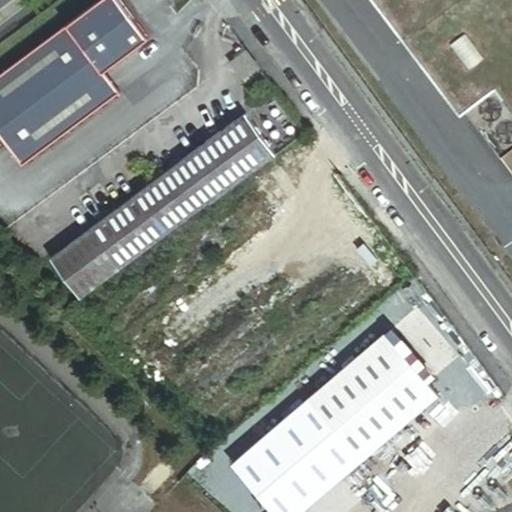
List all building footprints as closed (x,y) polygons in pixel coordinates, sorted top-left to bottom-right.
[(107,71),(150,38),(121,0),(100,0),(0,75),(0,132),(25,165),(122,92),(107,71)] [(511,0),(374,0),(465,118),(502,90),(511,102),(511,0)] [(258,67),(246,51),(231,63),(243,79),(259,67),(258,67)] [(502,105),(497,103),(492,104),(488,107),(486,111),(485,115),(486,120),(488,123),(492,126),(496,127),(501,126),(505,124),(507,120),(508,116),(508,111),(505,107),(502,105)] [(250,112),(56,256),(85,295),(279,151),(250,112)] [(511,126),(511,127),(507,128),(503,131),(502,135),(501,140),(503,144),(506,147),(509,149),(511,149),(511,126)] [(385,334),(234,464),(275,511),(303,511),(439,395),(385,334)]
